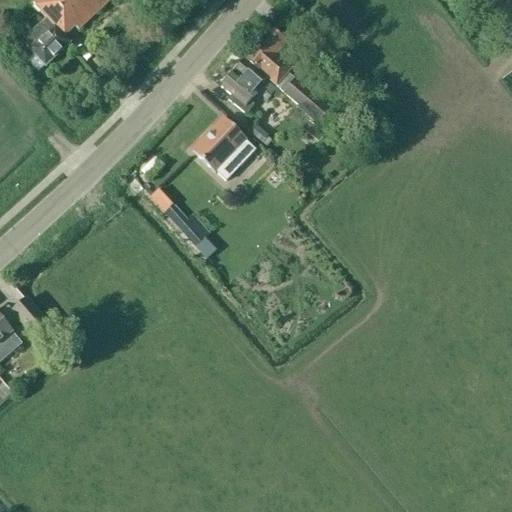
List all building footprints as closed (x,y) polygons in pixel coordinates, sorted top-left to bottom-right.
[(38,0),(33,5),(46,19),(31,33),(22,42),(45,68),(54,59),(70,44),(64,38),(75,28),(77,31),(110,0),(38,0)] [(295,103),(295,104),(297,106),(296,107),(318,126),(330,111),(287,74),(292,69),(276,55),(286,43),(270,30),(245,59),(295,103)] [(280,120),(295,104),(295,103),(245,59),(221,88),(231,97),(228,101),(245,116),(253,107),(249,105),(258,95),(255,93),(256,92),(265,100),(262,105),(280,120)] [(239,149),(246,142),(222,119),(191,152),(215,175),(230,159),(239,167),(248,158),(239,149)] [(206,261),(216,252),(188,221),(178,230),(206,261)] [(26,301),(12,312),(35,341),(49,329),(26,301)] [(0,363),(21,345),(4,325),(0,319),(0,363)]
